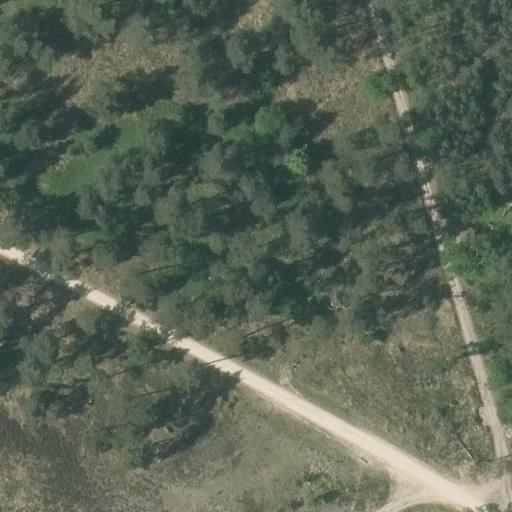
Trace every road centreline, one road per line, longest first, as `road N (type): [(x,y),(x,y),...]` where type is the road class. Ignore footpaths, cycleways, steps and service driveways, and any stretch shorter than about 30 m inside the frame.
road 1 (track): [(487,511),(0,247)]
road 2 (track): [(486,511),(501,481),(498,446),(369,0)]
